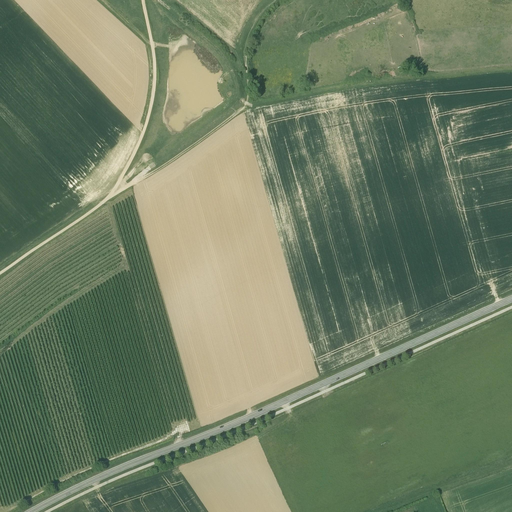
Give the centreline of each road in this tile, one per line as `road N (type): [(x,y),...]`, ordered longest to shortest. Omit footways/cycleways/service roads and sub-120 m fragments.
road 1 (tertiary): [(30,511),(511,298)]
road 2 (track): [(106,199),(238,112),(247,95),(249,41),(278,0)]
road 3 (track): [(511,68),(245,103)]
road 4 (track): [(106,199),(141,136),(151,99),(143,0)]
road 5 (track): [(179,429),(5,511)]
road 6 (track): [(0,274),(106,199)]
